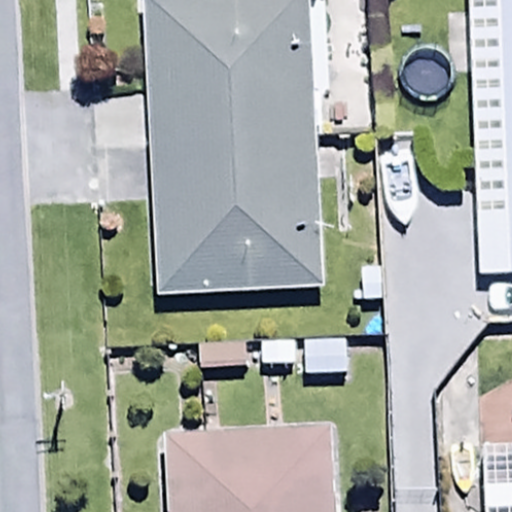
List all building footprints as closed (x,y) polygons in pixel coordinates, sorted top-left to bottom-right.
[(306,0),(140,0),(154,300),(321,292),(306,0)] [(465,80),(474,279),(511,277),(511,0),(464,0),(465,14),(448,14),(451,81),(465,80)] [(195,345),(195,372),(236,371),(236,369),(290,369),(290,343),(238,343),(238,345),(195,345)] [(330,511),(327,429),(164,435),(167,511),(330,511)] [(511,511),(511,437),(506,438),(507,448),(479,449),(481,511),(511,511)]
